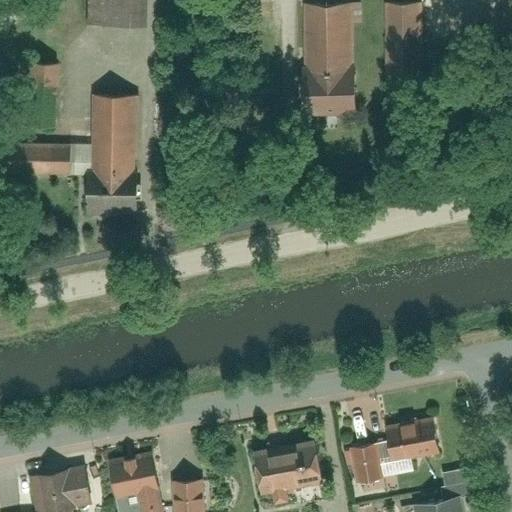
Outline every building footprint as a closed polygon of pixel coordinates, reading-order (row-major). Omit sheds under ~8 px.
[(140,0),(86,0),(87,18),(140,18),(140,0)] [(352,0),(303,0),(304,76),(354,75),(352,0)] [(429,1),(383,1),(383,76),(429,76),(429,1)] [(51,53),(18,53),(19,117),(52,117),(51,53)] [(354,75),(304,76),(304,105),(327,105),(354,104),(354,75)] [(135,168),(134,91),(93,91),(94,168),(135,168)] [(0,168),(66,169),(66,138),(0,137),(0,168)] [(135,206),(135,179),(85,180),(86,207),(135,206)] [(389,417),(396,457),(444,448),(437,408),(389,417)] [(327,477),(319,434),(257,445),(265,489),(327,477)] [(386,474),(379,439),(354,444),(360,479),(386,474)] [(167,511),(155,447),(112,455),(122,511),(167,511)] [(90,462),(31,473),(38,510),(55,507),(75,503),(97,499),(90,462)] [(447,468),(449,482),(482,476),(479,462),(447,468)] [(210,511),(208,474),(175,476),(177,511),(210,511)] [(467,511),(463,493),(417,502),(419,511),(467,511)] [(76,511),(75,503),(55,507),(55,511),(76,511)]
